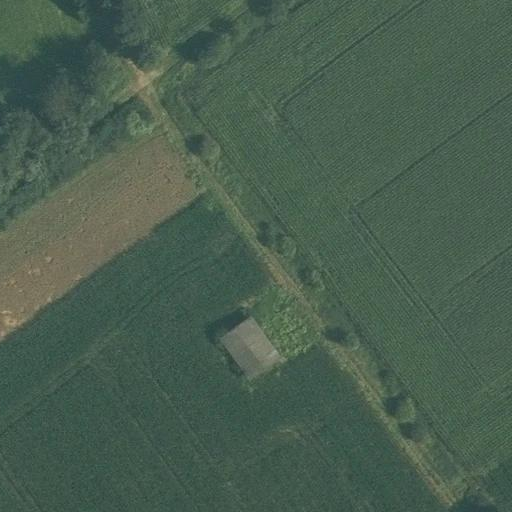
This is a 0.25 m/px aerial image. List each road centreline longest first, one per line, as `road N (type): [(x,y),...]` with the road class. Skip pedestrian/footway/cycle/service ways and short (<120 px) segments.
road 1 (track): [(145,83),(463,511)]
road 2 (track): [(0,202),(113,118),(119,98),(145,83)]
road 3 (track): [(145,83),(257,0)]
